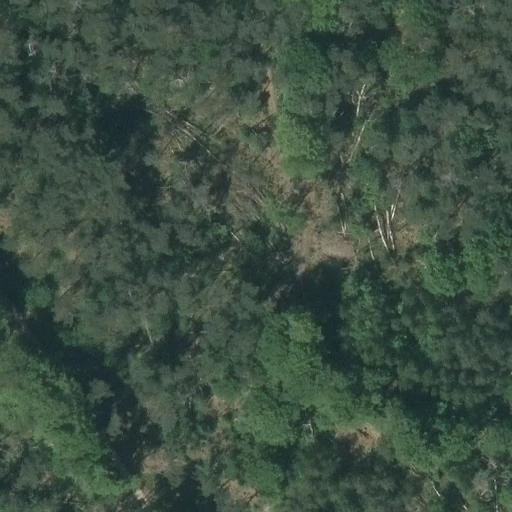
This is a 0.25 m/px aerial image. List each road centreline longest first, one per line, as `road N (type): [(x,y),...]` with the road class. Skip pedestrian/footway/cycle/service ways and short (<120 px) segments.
road 1 (track): [(274,511),(319,0)]
road 2 (track): [(0,296),(157,511)]
